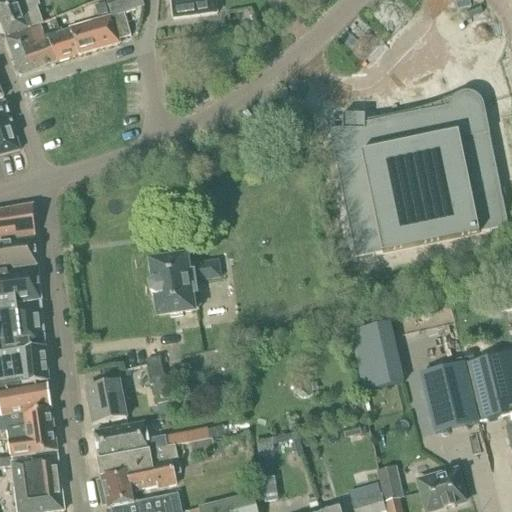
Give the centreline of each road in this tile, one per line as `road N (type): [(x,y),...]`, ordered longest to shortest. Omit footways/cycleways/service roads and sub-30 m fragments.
road 1 (residential): [(78,511),(43,185)]
road 2 (unclassified): [(158,145),(298,56),(360,0)]
road 3 (residential): [(11,89),(147,48)]
road 4 (unclassified): [(43,185),(158,145)]
